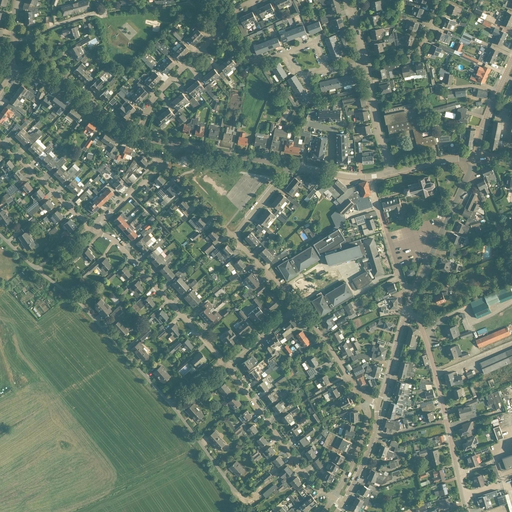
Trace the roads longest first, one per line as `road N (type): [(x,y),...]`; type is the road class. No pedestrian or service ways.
road 1 (residential): [(406,313),(422,329),(465,511)]
road 2 (residential): [(170,404),(78,302),(35,269)]
road 3 (residential): [(222,360),(117,242),(90,225)]
road 4 (residential): [(333,497),(308,479),(227,365)]
road 5 (tertiary): [(414,291),(473,159)]
road 6 (residential): [(135,134),(159,92),(219,30)]
road 7 (residential): [(90,225),(0,139)]
